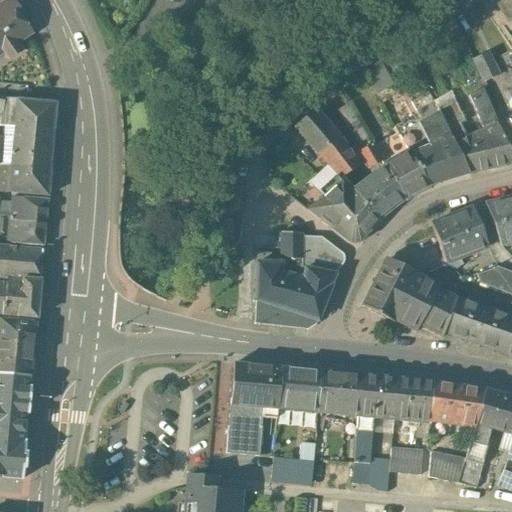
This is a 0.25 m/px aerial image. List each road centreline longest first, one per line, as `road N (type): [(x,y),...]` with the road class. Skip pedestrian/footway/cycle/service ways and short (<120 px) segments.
road 1 (secondary): [(51,0),(88,110),(74,324)]
road 2 (residential): [(511,177),(437,200),(376,237),(346,280),(328,347)]
road 3 (secondary): [(74,324),(328,347)]
road 4 (secondary): [(74,324),(56,511)]
road 5 (secondary): [(328,347),(511,377)]
